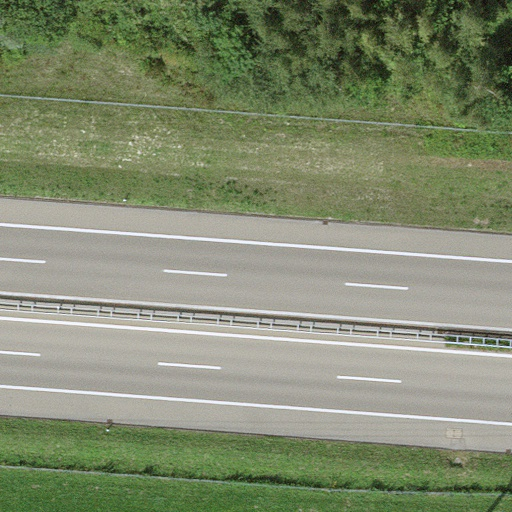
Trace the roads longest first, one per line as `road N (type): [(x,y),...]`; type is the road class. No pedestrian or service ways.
road 1 (motorway): [(0,354),(511,392)]
road 2 (motorway): [(511,298),(0,260)]
